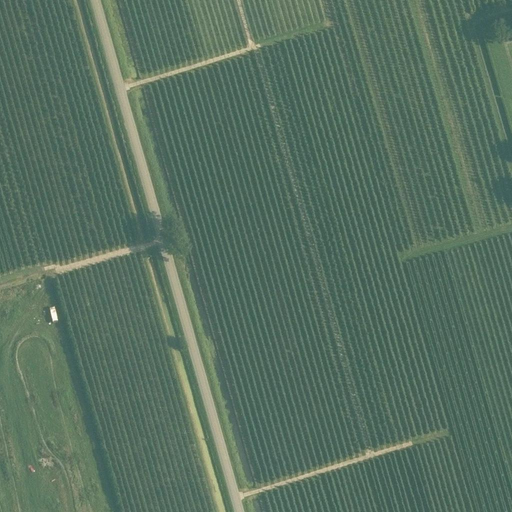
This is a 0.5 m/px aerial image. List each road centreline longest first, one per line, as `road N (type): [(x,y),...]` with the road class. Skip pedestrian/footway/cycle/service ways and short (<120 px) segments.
road 1 (tertiary): [(239,511),(93,0)]
road 2 (track): [(383,472),(235,0)]
